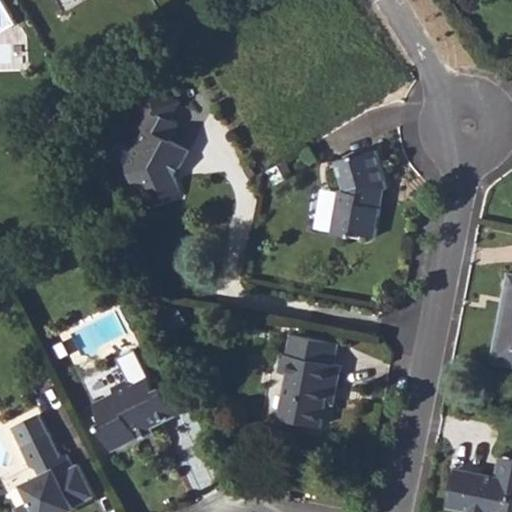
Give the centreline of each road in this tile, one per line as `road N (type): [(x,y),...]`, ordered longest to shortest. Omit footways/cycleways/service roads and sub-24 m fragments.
road 1 (residential): [(467,126),(470,172),(396,511)]
road 2 (residential): [(467,126),(393,0)]
